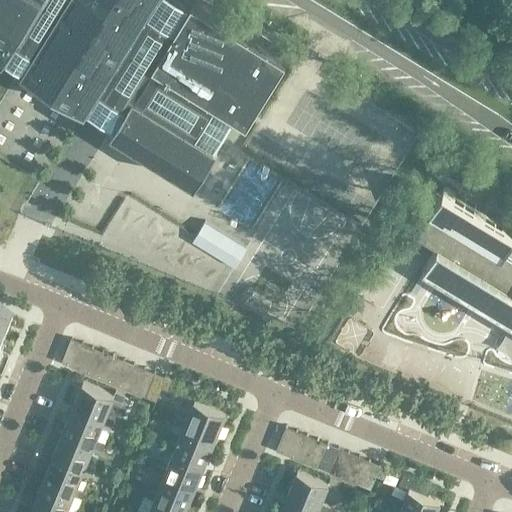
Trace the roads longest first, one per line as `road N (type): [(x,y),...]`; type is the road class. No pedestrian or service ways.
road 1 (secondary): [(297,0),(511,134)]
road 2 (residential): [(491,482),(273,395)]
road 3 (residential): [(273,395),(61,309)]
road 4 (residential): [(0,463),(61,309)]
road 5 (secondary): [(511,82),(376,0)]
road 6 (residential): [(226,511),(273,395)]
